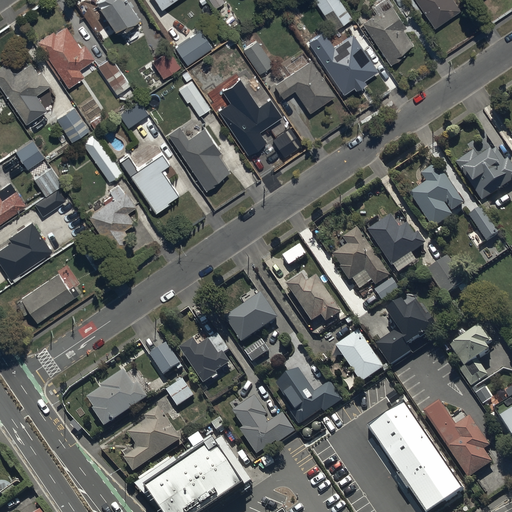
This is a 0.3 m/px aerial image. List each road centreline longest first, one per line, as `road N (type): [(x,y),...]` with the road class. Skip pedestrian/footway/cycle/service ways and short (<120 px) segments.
road 1 (residential): [(18,381),(511,50)]
road 2 (primary): [(18,381),(112,511)]
road 3 (primary): [(75,511),(0,401)]
